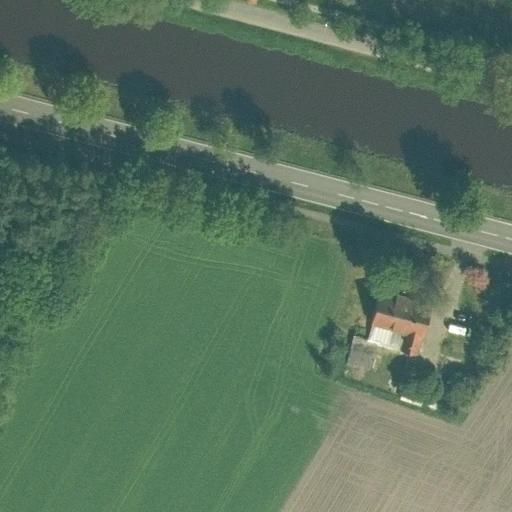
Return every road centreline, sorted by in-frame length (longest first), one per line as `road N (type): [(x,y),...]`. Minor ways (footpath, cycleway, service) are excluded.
road 1 (primary): [(0,104),(511,239)]
road 2 (unclassified): [(210,0),(511,75)]
